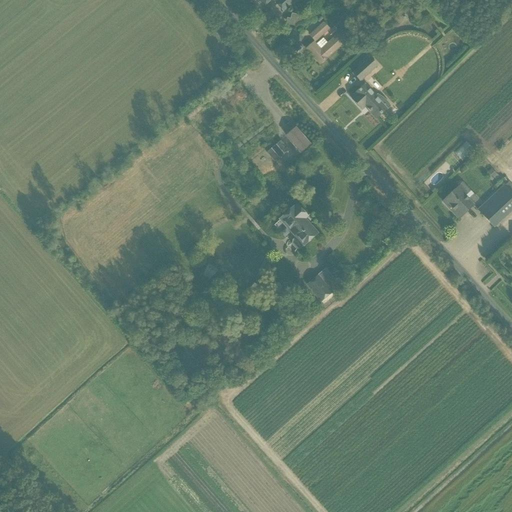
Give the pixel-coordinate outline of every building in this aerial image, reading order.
[(271,0),(254,0),(255,0),(253,1),(260,10),(271,0)] [(279,0),(276,3),(283,11),(290,6),(292,9),(302,0),(301,0),(279,0)] [(292,26),(300,28),(303,17),(294,15),(292,26)] [(323,23),(309,36),(314,42),(329,30),(323,23)] [(314,42),(307,49),(320,64),(328,57),(339,47),(347,40),(341,33),(333,40),(328,44),(323,39),(316,45),(314,42)] [(360,82),(378,66),(371,58),(353,74),(360,82)] [(376,119),(383,113),(390,106),(385,99),(377,94),(374,96),(365,86),(362,89),(354,95),(355,96),(352,99),(362,110),(365,107),(376,119)] [(310,145),(295,128),(286,136),(300,153),(310,145)] [(281,142),(267,154),(274,163),(288,152),(281,142)] [(457,172),(478,151),(470,143),(449,164),(457,172)] [(491,168),(487,172),(493,178),(497,174),(491,168)] [(494,228),(501,221),(511,211),(511,192),(505,185),(478,210),(494,228)] [(461,218),(468,211),(473,206),(457,188),(443,202),(450,210),(452,208),(461,218)] [(280,220),(296,238),(293,241),(292,243),(293,246),(296,249),(298,249),(301,249),(317,233),(310,225),(308,226),(303,221),(307,217),(297,206),(295,208),(294,207),(287,214),(280,220)] [(326,269),(306,285),(320,303),(332,293),(329,288),(337,282),(326,269)] [(219,354),(210,362),(214,367),(220,372),(229,363),(224,358),(223,358),(219,354)]
